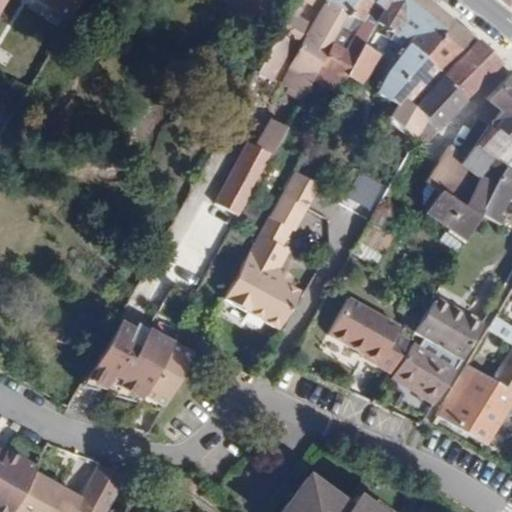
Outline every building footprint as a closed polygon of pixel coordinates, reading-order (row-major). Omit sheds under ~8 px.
[(7,0),(0,12),(0,16),(14,24),(51,47),(68,19),(37,0),(7,0)] [(301,0),(296,0),(256,72),(268,79),(288,43),(292,45),(305,22),(299,18),(307,3),(301,0)] [(328,0),(321,14),(317,12),(287,65),(289,67),(278,86),(301,99),(305,93),(319,66),(356,0),(328,0)] [(356,0),(319,66),(344,80),(345,76),(388,0),(356,0)] [(425,0),(388,0),(345,76),(362,86),(384,48),(399,22),(414,34),(384,72),(373,92),(388,102),(455,25),(440,12),(425,0)] [(455,25),(388,102),(402,110),(398,114),(382,125),(414,140),(426,121),(411,106),(440,77),(435,73),(470,38),(455,25)] [(440,77),(464,101),(500,66),(475,42),(440,77)] [(423,213),(464,242),(480,215),(497,225),(502,218),(496,214),(506,199),(511,202),(511,200),(511,171),(502,166),(511,151),(511,77),(508,74),(485,100),(487,102),(475,120),(484,127),(466,157),(448,146),(422,183),(432,189),(427,195),(433,200),(423,213)] [(426,121),(435,130),(464,101),(440,77),(411,106),(426,121)] [(254,147),(270,156),(285,129),(269,120),(254,147)] [(435,130),(426,121),(414,140),(423,147),(431,134),(435,130)] [(212,205),(236,218),(270,156),(254,147),(246,143),(212,205)] [(511,151),(502,166),(511,171),(511,151)] [(293,170),(277,200),(302,213),(305,208),(318,184),(293,170)] [(358,173),(344,196),(368,210),(381,186),(358,173)] [(259,232),(222,299),(276,329),(297,293),(285,285),(272,277),(277,268),(288,249),(281,245),(290,227),(293,229),(302,213),(277,200),(259,232)] [(368,220),(350,252),(374,266),(390,237),(385,234),(394,218),(375,208),(368,220)] [(272,277),(285,285),(290,276),(277,268),(272,277)] [(481,325),(433,296),(412,333),(460,362),(481,325)] [(392,327),(339,304),(322,342),(361,359),(362,356),(376,362),(374,368),(388,374),(407,342),(390,334),(392,327)] [(104,346),(83,383),(95,390),(105,373),(110,376),(123,351),(118,349),(127,332),(115,326),(104,346)] [(113,391),(134,401),(165,345),(142,333),(130,355),(123,351),(110,376),(118,380),(113,391)] [(431,407),(453,371),(410,343),(391,376),(420,393),(417,397),(431,407)] [(141,397),(161,410),(190,356),(170,344),(168,347),(141,397)] [(137,406),(141,397),(168,347),(165,345),(134,401),(133,404),(137,406)] [(511,345),(491,380),(511,392),(511,345)] [(485,446),(511,402),(511,392),(491,380),(465,365),(449,392),(435,416),(485,446)] [(141,397),(137,406),(159,414),(161,410),(141,397)] [(0,511),(9,511),(32,473),(34,469),(3,451),(1,454),(0,453),(0,511)] [(98,466),(96,471),(109,478),(111,474),(98,466)] [(78,502),(73,511),(108,511),(118,495),(125,482),(111,474),(109,478),(96,471),(78,502)] [(32,473),(9,511),(69,511),(76,501),(32,473)] [(306,476),(279,511),(378,511),(355,495),(346,506),(306,476)] [(73,511),(78,502),(76,501),(69,511),(73,511)]
